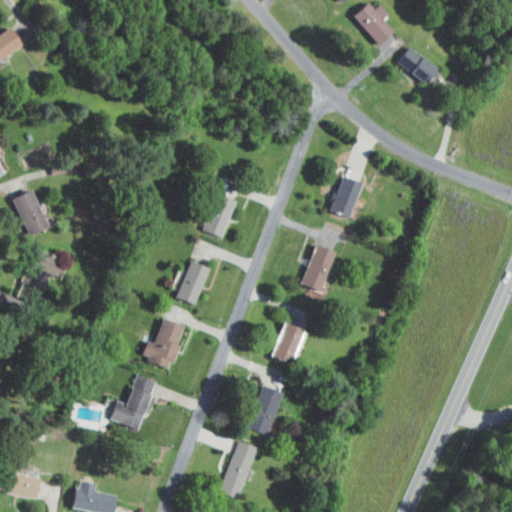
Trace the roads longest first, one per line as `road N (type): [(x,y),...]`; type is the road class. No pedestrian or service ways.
road 1 (residential): [(329,82),(160,511)]
road 2 (residential): [(257,0),(329,82),(390,135),(511,191)]
road 3 (secondary): [(409,511),(511,274)]
